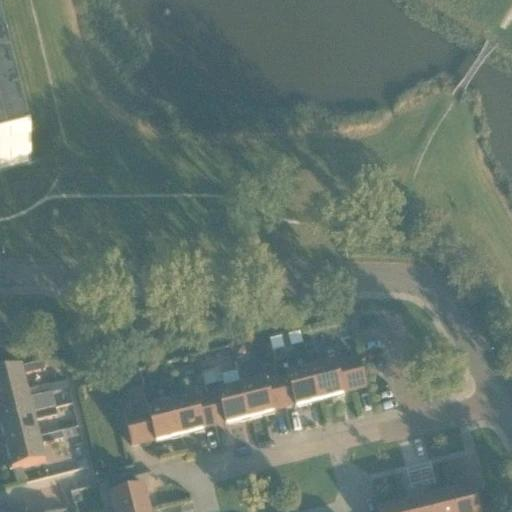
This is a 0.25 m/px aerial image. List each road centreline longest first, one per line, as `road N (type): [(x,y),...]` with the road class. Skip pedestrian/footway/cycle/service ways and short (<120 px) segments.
road 1 (residential): [(501,404),(441,311),(408,288),(0,285)]
road 2 (residential): [(200,479),(501,404)]
